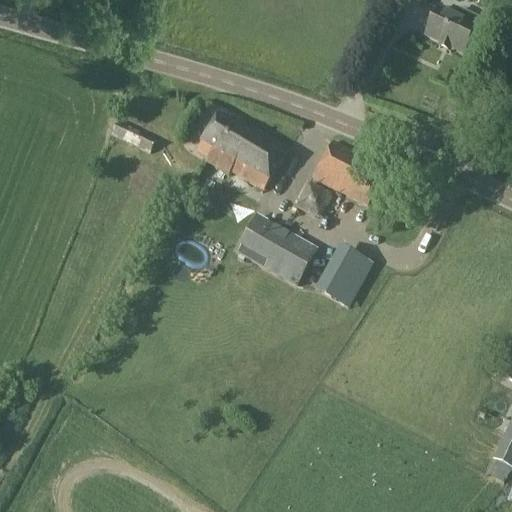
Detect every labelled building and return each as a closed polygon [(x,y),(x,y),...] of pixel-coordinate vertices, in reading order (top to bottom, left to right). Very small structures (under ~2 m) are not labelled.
[(405,0),(412,3),(425,10),(429,0),(405,0)] [(496,3),(488,0),(480,0),(477,7),(491,13),(496,3)] [(439,13),(427,39),(464,57),(467,52),(476,56),(490,25),(456,9),(452,19),(439,13)] [(478,72),(473,86),(486,91),(491,78),(478,72)] [(232,172),(265,192),(288,152),(222,113),(197,155),(208,161),(206,163),(229,177),(232,172)] [(157,142),(118,123),(111,138),(150,157),(157,142)] [(333,143),(313,182),(368,210),(388,171),(333,143)] [(197,192),(166,206),(174,224),(205,211),(197,192)] [(235,256),(297,291),(319,252),(257,217),(235,256)] [(310,294),(348,309),(365,263),(327,249),(310,294)] [(280,301),(265,294),(272,281),(243,266),(236,278),(248,284),(239,302),(271,319),(280,301)] [(511,424),(494,463),(511,471),(511,424)]
